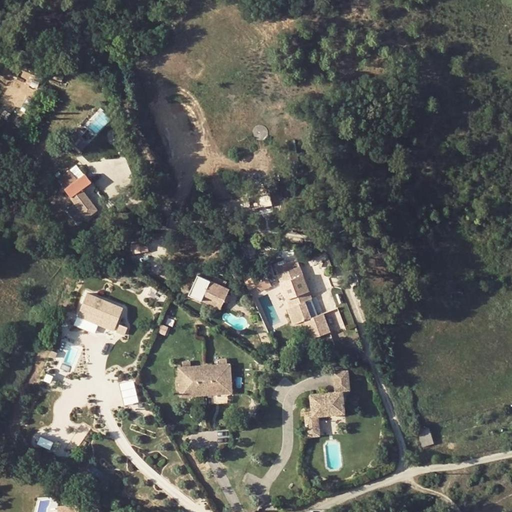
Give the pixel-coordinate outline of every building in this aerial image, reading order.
[(87,217),(97,209),(87,195),(96,188),(91,182),(85,174),(65,188),(76,203),(84,215),(87,217)] [(269,193),(247,197),(250,209),(272,205),(269,193)] [(84,215),(76,203),(71,207),(80,218),(84,215)] [(272,205),(250,209),(251,216),(273,212),(272,205)] [(143,243),(133,244),(134,252),(148,251),(147,242),(143,243)] [(298,261),(276,269),(278,274),(291,269),(299,265),(298,261)] [(302,274),(299,265),(291,269),(294,277),(302,274)] [(309,290),(302,274),(294,277),(291,269),(278,274),(287,298),(290,307),(304,302),(313,298),(309,290)] [(225,287),(227,281),(215,275),(213,281),(225,287)] [(229,289),(225,287),(213,281),(200,276),(191,295),(201,300),(204,294),(223,302),(223,301),(227,294),(229,289)] [(260,290),(271,286),(267,277),(255,283),(255,285),(257,287),(260,290)] [(114,330),(123,308),(87,294),(78,316),(114,330)] [(201,300),(220,309),(223,302),(204,294),(201,300)] [(330,332),(345,329),(340,307),(325,311),(330,332)] [(125,335),(127,328),(119,325),(116,331),(125,335)] [(180,368),(182,397),(208,395),(233,393),(230,364),(227,364),(227,360),(221,360),(221,365),(206,366),(191,367),(191,362),(184,363),(184,368),(180,368)] [(308,426),(319,424),(318,417),(341,415),(339,392),(347,391),(345,370),(330,372),(332,392),(313,394),(315,416),(307,417),(308,426)] [(319,424),(308,426),(309,436),(320,435),(319,424)] [(429,428),(419,431),(423,445),(433,443),(429,428)] [(70,483),(67,488),(79,494),(82,489),(70,483)] [(86,498),(88,493),(82,489),(79,494),(86,498)]
